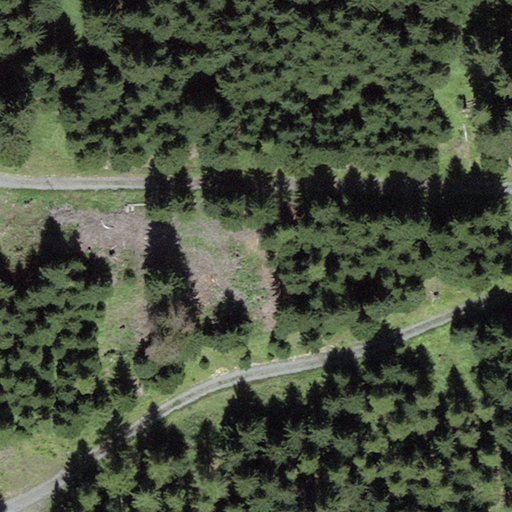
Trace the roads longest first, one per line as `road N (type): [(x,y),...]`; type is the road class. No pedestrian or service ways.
road 1 (track): [(18,511),(217,388),(352,352),(511,291)]
road 2 (track): [(511,185),(282,189),(0,171)]
